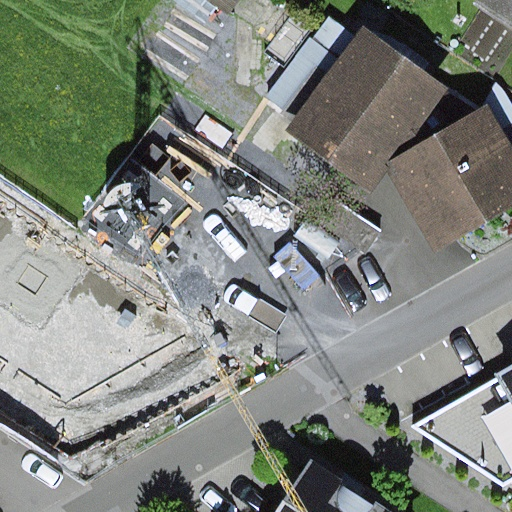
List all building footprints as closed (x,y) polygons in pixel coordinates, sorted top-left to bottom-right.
[(205,0),(224,16),(237,0),(205,0)] [(511,0),(502,0),(497,8),(511,17),(511,0)] [(375,47),(313,134),(386,186),(448,99),(375,47)] [(511,121),(411,173),(451,253),(511,221),(511,121)] [(0,374),(83,423),(155,299),(68,249),(0,365),(0,374)] [(468,406),(442,418),(450,437),(477,425),(468,406)] [(396,511),(338,475),(314,511),(396,511)]
